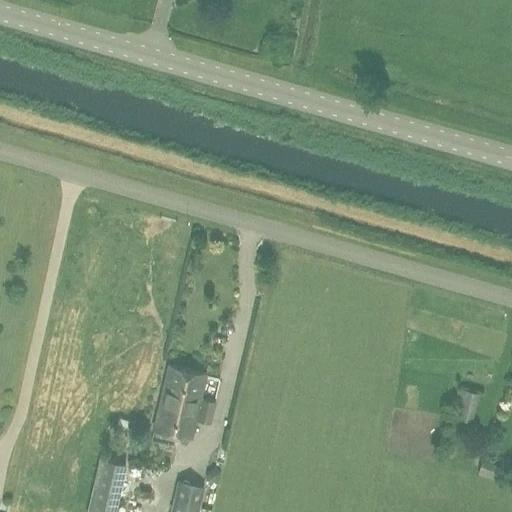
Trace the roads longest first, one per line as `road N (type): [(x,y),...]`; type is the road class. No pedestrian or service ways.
road 1 (unclassified): [(511,300),(0,152)]
road 2 (tertiary): [(511,162),(0,15)]
road 3 (unknown): [(69,172),(0,452)]
